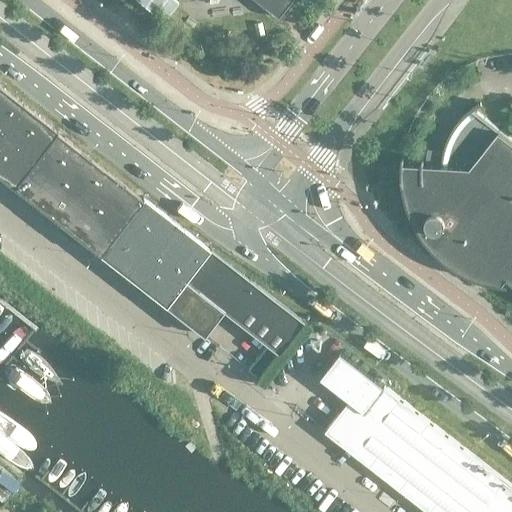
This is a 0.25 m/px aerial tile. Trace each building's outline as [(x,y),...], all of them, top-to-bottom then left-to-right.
[(135,0),(163,22),(178,3),(174,0),(135,0)] [(254,0),(277,17),(290,0),(254,0)] [(0,129),(22,102),(4,88),(0,93),(0,129)] [(0,165),(39,116),(22,102),(0,129),(0,165)] [(511,139),(471,108),(470,109),(465,114),(460,119),(457,122),(455,125),(452,129),(450,133),(448,137),(446,141),(445,145),(444,149),(443,153),(442,156),(442,160),(441,164),(401,162),(401,168),(401,173),(401,178),(402,186),(403,192),(405,197),(405,200),(407,205),(410,212),(412,217),(414,222),(415,225),(418,229),(423,236),(426,240),(431,247),(435,251),(439,254),(443,258),(447,261),(451,264),(456,267),(463,271),(468,274),(473,276),(478,278),(483,280),(488,281),(493,282),(501,284),(506,277),(511,281),(511,139)] [(0,175),(13,185),(55,130),(56,129),(39,116),(0,165),(0,175)] [(99,252),(142,198),(55,130),(13,185),(99,252)] [(185,280),(209,248),(143,196),(142,198),(99,252),(98,253),(165,305),(185,280)] [(303,321),(209,248),(185,280),(267,344),(248,369),(258,376),(277,352),(278,353),(303,321)] [(430,511),(511,511),(511,484),(340,351),(321,376),(350,399),(326,430),(430,511)]
